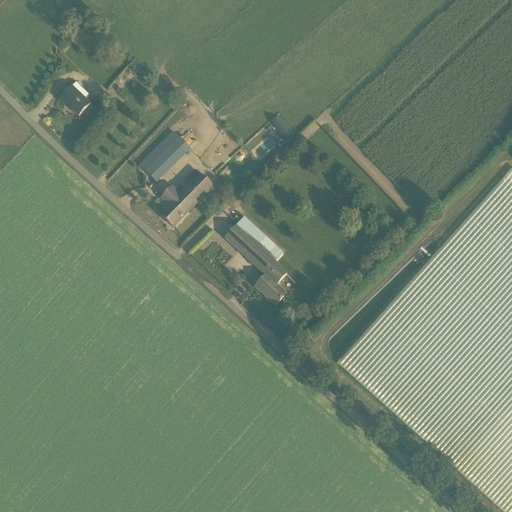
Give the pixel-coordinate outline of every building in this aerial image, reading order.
[(142,66),(135,61),(129,68),(136,74),(142,66)] [(78,118),(89,107),(71,89),(60,101),(67,109),(68,108),(78,118)] [(157,185),(164,178),(191,151),(174,133),(139,167),(157,185)] [(173,229),(213,188),(196,171),(171,196),(169,193),(162,200),(170,208),(162,218),(173,229)] [(244,220),(237,227),(225,240),(266,277),(255,289),(275,308),(286,296),(277,287),(289,275),(276,263),(283,255),(278,250),(270,258),(242,232),(249,224),(244,220)]
